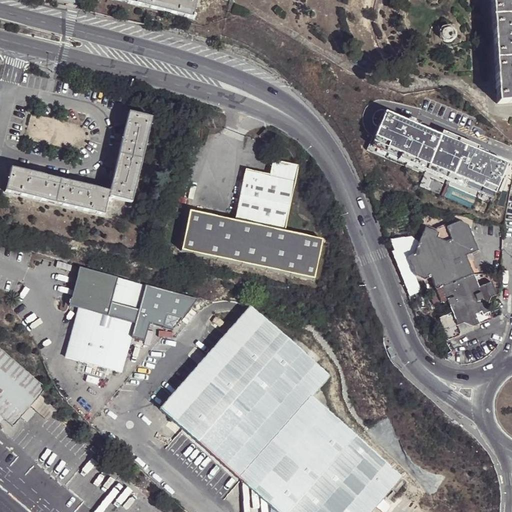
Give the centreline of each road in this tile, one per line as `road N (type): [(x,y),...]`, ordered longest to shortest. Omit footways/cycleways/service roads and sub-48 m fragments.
road 1 (primary): [(301,122),(239,77),(0,10)]
road 2 (primary): [(0,38),(301,122)]
road 3 (primary): [(430,372),(401,331),(330,160),(301,122)]
